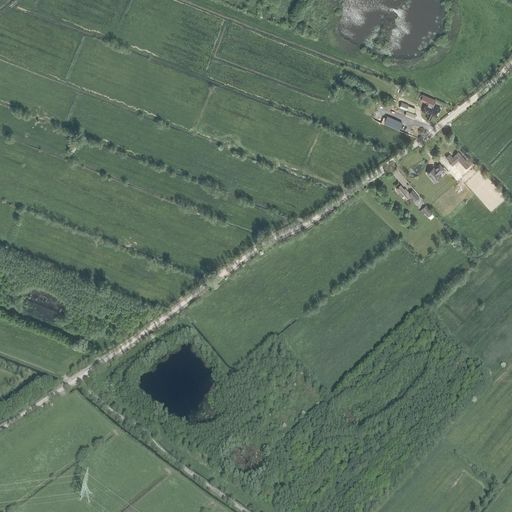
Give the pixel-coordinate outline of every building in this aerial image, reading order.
[(435,107),(436,106),(433,105),(435,100),(423,95),(421,99),(427,102),(422,112),(428,115),(426,119),(430,121),(432,115),(437,117),(440,109),(435,107)] [(399,130),(402,123),(387,117),(384,124),(399,130)] [(470,165),(462,156),(458,159),(466,168),(470,165)] [(439,174),(444,169),(439,164),(433,170),(432,169),(427,173),(435,182),(438,180),(439,180),(441,177),(441,176),(439,174)] [(409,193),(405,189),(404,190),(400,185),(396,188),(400,193),(399,194),(405,201),(411,196),(416,202),(419,199),(412,190),(409,193)] [(428,217),(432,213),(425,206),(421,210),(428,217)]
